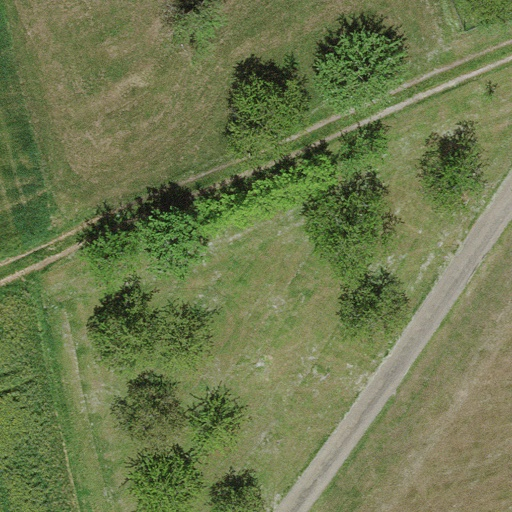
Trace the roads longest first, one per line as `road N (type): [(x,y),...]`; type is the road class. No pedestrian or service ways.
road 1 (track): [(511,49),(0,271)]
road 2 (unclassified): [(285,511),(511,203)]
